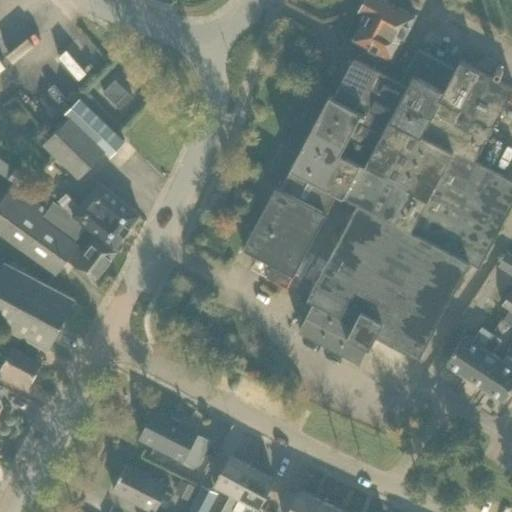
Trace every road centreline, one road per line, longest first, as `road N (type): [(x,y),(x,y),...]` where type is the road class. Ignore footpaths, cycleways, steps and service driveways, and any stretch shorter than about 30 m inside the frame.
road 1 (tertiary): [(104,338),(212,123),(202,34)]
road 2 (residential): [(389,487),(104,338)]
road 3 (tertiary): [(18,511),(104,338)]
road 4 (residential): [(389,487),(449,399),(511,441)]
road 5 (unclassified): [(202,34),(151,29),(88,0)]
